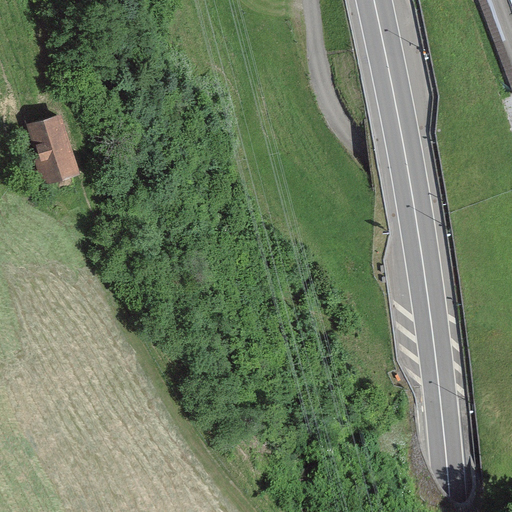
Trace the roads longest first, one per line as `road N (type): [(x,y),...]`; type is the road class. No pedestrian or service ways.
road 1 (trunk): [(373,0),(419,237),(451,511)]
road 2 (unclassified): [(511,320),(343,123),(326,93),(309,0)]
